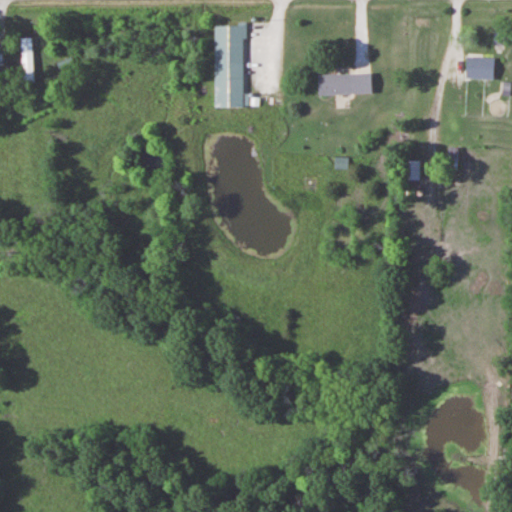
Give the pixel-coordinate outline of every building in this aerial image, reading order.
[(507,37),(493,24),(480,39),(493,52),(507,37)] [(216,108),(246,108),(246,95),(246,26),(216,26),(216,108)] [(23,39),(23,81),(33,81),(33,39),(23,39)] [(373,94),(372,74),(319,75),(320,96),(373,94)] [(410,162),(410,180),(420,180),(420,162),(410,162)]
